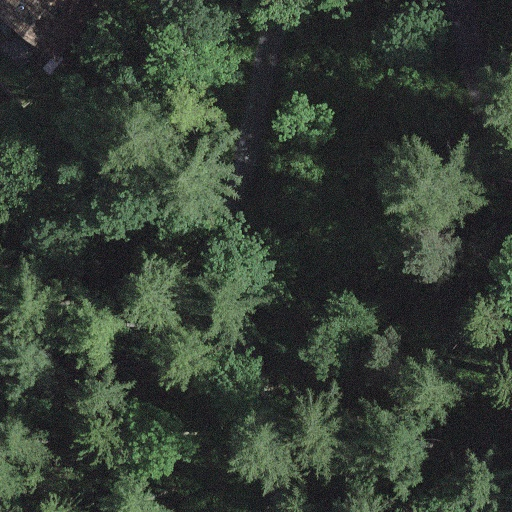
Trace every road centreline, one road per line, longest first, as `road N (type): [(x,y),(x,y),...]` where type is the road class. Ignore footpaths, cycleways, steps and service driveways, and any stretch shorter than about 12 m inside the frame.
road 1 (track): [(287,511),(233,310),(274,0)]
road 2 (track): [(465,0),(482,82),(511,149)]
